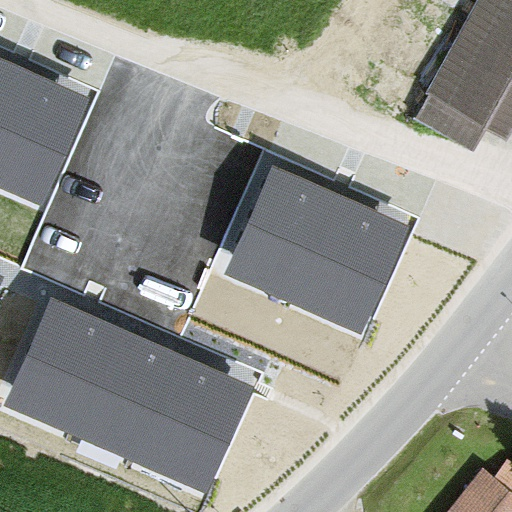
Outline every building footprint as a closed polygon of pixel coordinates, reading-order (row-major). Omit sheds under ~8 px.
[(497,149),(511,112),(511,0),(468,0),(422,118),(497,149)] [(89,99),(0,58),(0,189),(40,208),(89,99)] [(410,226),(273,166),(225,274),(362,335),(410,226)] [(252,388),(51,299),(4,406),(205,494),(252,388)] [(511,511),(511,489),(484,468),(450,511),(511,511)]
